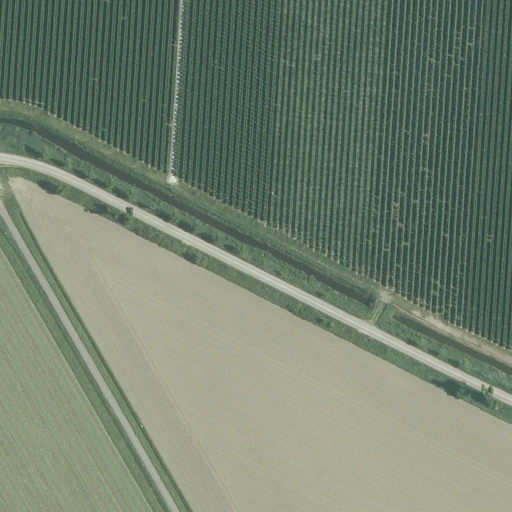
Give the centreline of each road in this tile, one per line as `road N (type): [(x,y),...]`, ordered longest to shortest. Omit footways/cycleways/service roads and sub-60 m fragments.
road 1 (unclassified): [(511,401),(62,176),(0,157)]
road 2 (track): [(173,185),(511,360)]
road 3 (track): [(184,0),(173,185),(20,107),(0,106)]
road 4 (track): [(175,511),(0,205)]
